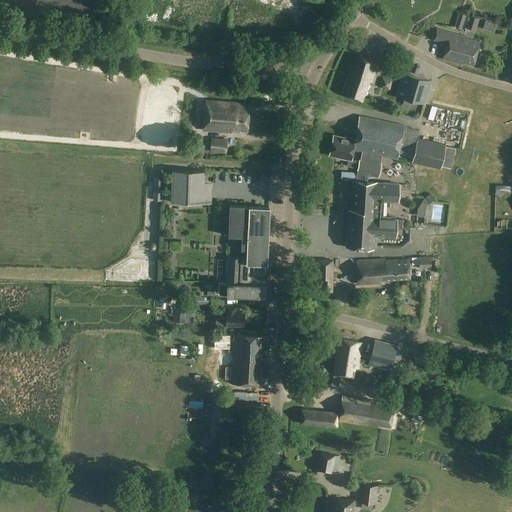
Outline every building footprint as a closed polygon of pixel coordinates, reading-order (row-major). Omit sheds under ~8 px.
[(467,17),(460,14),(456,27),(463,29),(467,17)] [(466,37),(437,30),(434,41),(448,45),(444,60),(462,65),(463,63),(476,66),(482,42),(466,39),(466,37)] [(377,61),(355,53),(347,74),(348,75),(342,95),(361,101),(370,82),(371,82),(377,61)] [(431,81),(402,72),(395,95),(424,104),(431,81)] [(386,78),(384,86),(390,88),(392,80),(386,78)] [(250,103),(205,100),(203,129),(232,132),(232,131),(240,131),(240,130),(247,130),(250,103)] [(356,178),(367,178),(368,174),(378,176),(380,164),(382,155),(397,159),(398,152),(414,155),(412,162),(440,168),(441,166),(451,168),(455,148),(445,146),(446,143),(417,137),(419,130),(403,127),(404,125),(359,116),(355,138),(345,136),(345,138),(333,136),(333,137),(331,137),(330,142),(331,143),(329,154),(339,156),(338,158),(345,159),(346,157),(348,158),(347,167),(356,168),(357,160),(351,158),(353,149),(362,151),(360,159),(359,159),(356,171),(357,171),(356,178)] [(226,139),(211,138),(210,151),(225,152),(226,139)] [(204,173),(172,171),(171,201),(211,202),(212,183),(204,183),(204,173)] [(163,173),(154,173),(153,192),(163,192),(163,173)] [(367,178),(356,178),(355,180),(353,180),(351,215),(348,220),(346,246),(374,247),(374,236),(396,237),(397,219),(382,218),(383,201),(398,202),(399,182),(367,180),(367,178)] [(269,207),(249,206),(229,205),(227,236),(241,236),(240,249),(247,249),(246,258),(228,257),(227,283),(219,282),(219,293),(231,293),(231,294),(265,295),(269,207)] [(430,268),(430,256),(418,257),(419,268),(430,268)] [(385,260),(384,259),(357,260),(357,283),(382,282),(381,279),(409,278),(409,259),(385,260)] [(332,260),(318,260),(318,277),(322,277),(322,290),(332,290),(332,260)] [(235,306),(226,305),(225,326),(234,326),(234,325),(243,326),(244,312),(238,312),(238,310),(235,310),(235,306)] [(186,310),(175,310),(174,322),(185,323),(186,310)] [(214,335),(214,348),(229,348),(230,335),(214,335)] [(261,336),(235,335),(234,365),(232,365),(231,383),(261,384),(262,367),(259,366),(261,336)] [(363,342),(338,338),(335,354),(338,354),(334,374),(354,378),(355,368),(358,369),(363,342)] [(397,344),(375,339),(368,365),(390,370),(397,344)] [(211,350),(210,361),(223,362),(223,350),(211,350)] [(374,385),(333,376),(331,385),(354,390),(355,388),(372,392),(374,385)] [(372,400),(343,395),(339,420),(368,425),(369,424),(391,427),(395,405),(372,401),(372,400)] [(259,403),(228,401),(227,413),(258,415),(259,403)] [(338,412),(302,409),(301,423),(337,427),(338,412)] [(414,419),(422,425),(427,418),(418,412),(414,419)] [(511,441),(511,423),(503,420),(494,447),(509,451),(511,441)] [(334,455),(321,452),(318,468),(332,470),(337,471),(339,456),(334,455)] [(376,480),(364,479),(362,496),(359,496),(359,502),(376,504),(378,486),(375,485),(376,480)] [(340,498),(331,497),(328,511),(353,511),(355,500),(347,499),(346,502),(340,501),(340,498)]
